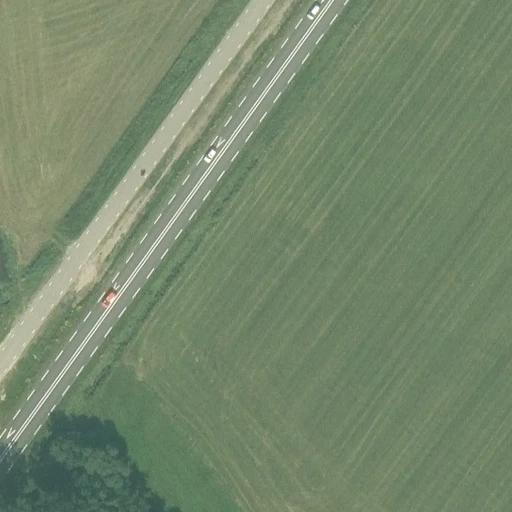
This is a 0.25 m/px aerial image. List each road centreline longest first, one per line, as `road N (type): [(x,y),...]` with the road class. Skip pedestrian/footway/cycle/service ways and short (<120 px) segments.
road 1 (primary): [(0,473),(338,0)]
road 2 (unclassified): [(0,368),(264,0)]
